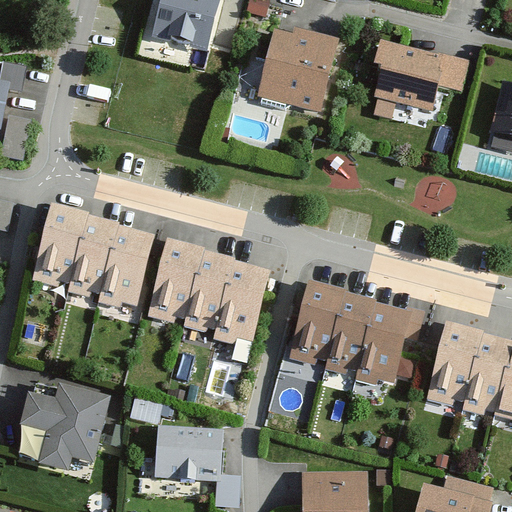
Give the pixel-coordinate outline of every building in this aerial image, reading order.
[(164,0),(154,40),(207,53),(220,0),(164,0)] [(270,4),(256,0),(251,0),(247,13),(266,19),(270,4)] [(277,37),(261,98),(319,114),(338,45),(296,33),(294,41),(277,37)] [(376,105),(372,122),(389,126),(392,110),(429,119),(435,94),(458,99),(466,63),(436,56),(435,62),(377,49),(371,77),(376,79),(371,104),(376,105)] [(4,65),(0,85),(0,89),(7,91),(22,94),(27,69),(4,65)] [(511,90),(504,88),(492,136),(511,141),(511,90)] [(30,124),(10,121),(3,157),(22,161),(30,124)] [(412,182),(406,188),(412,193),(418,187),(412,182)] [(0,203),(0,232),(8,235),(14,207),(0,203)] [(48,213),(29,286),(66,295),(84,225),(85,222),(48,213)] [(66,295),(65,298),(97,306),(116,236),(116,233),(84,225),(66,295)] [(97,306),(97,310),(130,318),(149,245),(116,236),(97,306)] [(164,248),(145,321),(182,331),(200,261),(201,258),(164,248)] [(182,331),(181,334),(213,342),(232,271),(232,269),(200,261),(182,331)] [(213,342),(212,345),(246,354),(265,280),(232,271),(213,342)] [(305,290),(286,363),(323,373),(341,302),(342,300),(305,290)] [(323,373),(322,375),(354,384),(373,313),(373,311),(341,302),(323,373)] [(354,384),(353,387),(387,396),(407,322),(373,313),(354,384)] [(444,332),(425,405),(462,414),(481,344),(481,341),(444,332)] [(462,414),(462,417),(494,425),(511,355),(511,351),(481,344),(462,414)] [(511,355),(494,425),(493,428),(511,433),(511,355)] [(185,394),(175,391),(173,400),(183,402),(185,394)] [(29,403),(22,433),(47,439),(38,470),(68,478),(72,462),(93,468),(109,406),(59,393),(55,410),(29,403)] [(160,422),(163,403),(135,398),(132,418),(160,422)] [(222,435),(160,430),(156,480),(218,485),(218,479),(222,435)] [(394,442),(383,440),(382,449),(392,451),(394,442)] [(448,460),(438,458),(436,468),(446,470),(448,460)] [(466,468),(453,464),(450,476),(462,479),(466,468)] [(390,472),(377,473),(378,487),(391,487),(390,472)] [(303,477),(303,511),(366,511),(366,477),(303,477)] [(241,480),(218,479),(218,485),(216,510),(239,511),(241,480)] [(426,496),(421,511),(489,511),(491,509),(486,507),(490,493),(449,482),(444,501),(426,496)]
